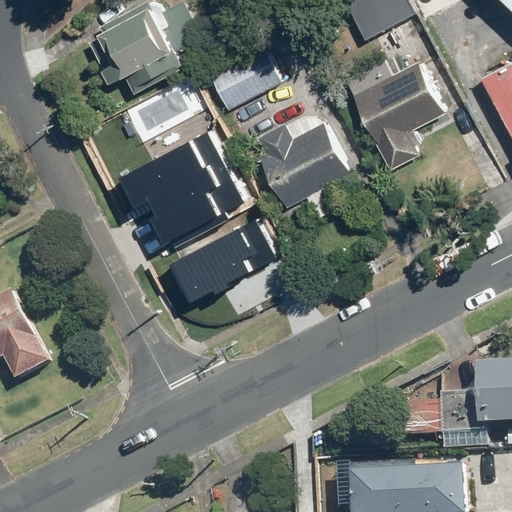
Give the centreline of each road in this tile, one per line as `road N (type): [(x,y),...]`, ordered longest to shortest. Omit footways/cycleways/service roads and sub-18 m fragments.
road 1 (residential): [(0,58),(187,421)]
road 2 (tertiary): [(511,255),(187,421)]
road 3 (tertiary): [(187,421),(12,511)]
